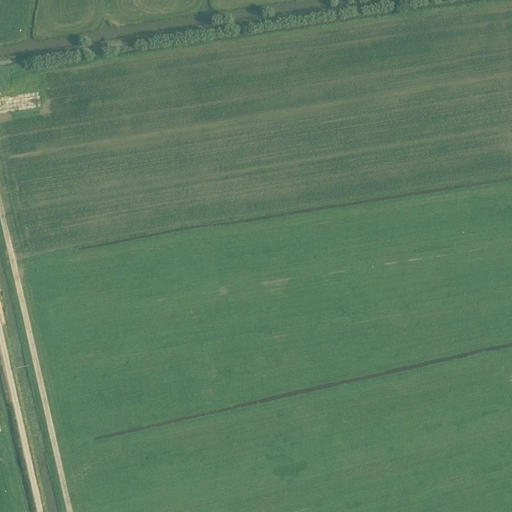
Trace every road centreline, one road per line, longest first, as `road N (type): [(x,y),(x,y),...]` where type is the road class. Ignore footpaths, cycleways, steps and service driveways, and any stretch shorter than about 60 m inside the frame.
road 1 (track): [(69,511),(0,207)]
road 2 (track): [(38,511),(0,333)]
